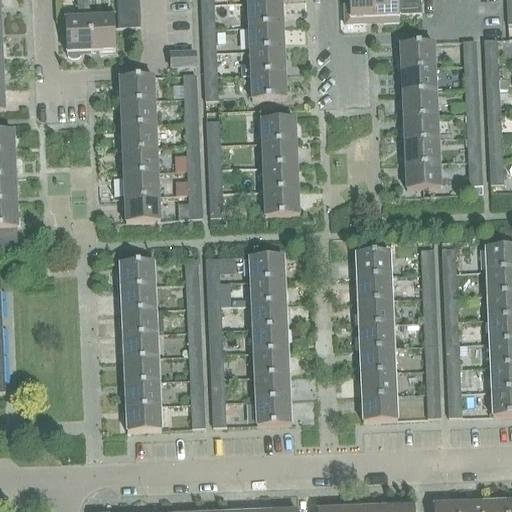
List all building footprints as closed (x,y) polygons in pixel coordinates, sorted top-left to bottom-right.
[(91,55),(90,20),(88,0),(77,0),(78,21),(65,22),(67,56),(67,59),(70,62),(78,61),(81,58),(81,55),(91,55)] [(116,0),(117,9),(140,8),(139,0),(116,0)] [(373,0),(348,0),(349,9),(344,9),(345,28),(366,27),(366,22),(374,22),(373,0)] [(373,0),(374,22),(387,21),(387,26),(403,26),(403,18),(421,17),(420,3),(398,4),(398,0),(373,0)] [(248,7),(249,31),(283,29),(282,5),(248,7)] [(117,9),(118,20),(140,19),(140,8),(117,9)] [(201,24),(215,24),(214,8),(201,9),(201,24)] [(114,19),(90,20),(91,55),(116,54),(114,19)] [(140,19),(118,20),(118,31),(141,30),(140,19)] [(283,29),(249,31),(250,55),(284,53),(283,29)] [(202,48),(216,48),(215,32),(202,33),(202,48)] [(400,46),(401,71),(436,69),(434,44),(400,46)] [(485,59),(498,59),(497,44),(484,45),(485,59)] [(464,68),(477,67),(476,52),(463,52),(464,68)] [(284,53),(250,55),(250,68),(242,68),(243,79),(251,79),(285,77),(284,53)] [(171,56),(171,71),(196,70),(195,55),(171,56)] [(203,72),(217,72),(216,56),(203,57),(203,72)] [(498,67),(485,68),(486,83),(499,82),(498,67)] [(401,71),(402,95),(437,93),(436,69),(401,71)] [(477,76),(464,77),(465,92),(478,92),(477,76)] [(285,77),(251,79),(252,104),(286,102),(285,77)] [(119,81),(120,106),(155,105),(154,80),(119,81)] [(205,96),(218,96),(217,80),(204,81),(205,96)] [(218,81),(219,98),(240,97),(239,80),(218,81)] [(196,87),(183,88),(184,103),(197,103),(196,87)] [(499,91),(486,92),(487,107),(500,107),(499,91)] [(402,95),(403,119),(438,118),(437,93),(402,95)] [(478,100),(465,101),(466,116),(479,116),(478,100)] [(120,106),(122,130),(156,129),(155,105),(120,106)] [(197,111),(184,112),(185,127),(198,127),(197,111)] [(500,115),(487,116),(488,131),(501,131),(500,115)] [(403,119),(404,143),(439,142),(438,118),(403,119)] [(261,123),(261,137),(252,137),(252,148),(262,148),(296,146),(295,122),(261,123)] [(206,141),(220,140),(219,125),(205,126),(206,141)] [(479,125),(466,125),(467,141),(480,140),(479,125)] [(122,130),(123,154),(157,153),(156,129),(122,130)] [(0,134),(0,159),(14,159),(13,134),(0,134)] [(198,135),(185,136),(186,151),(199,151),(198,135)] [(501,140),(488,140),(489,156),(502,155),(501,140)] [(404,143),(405,168),(440,166),(439,142),(404,143)] [(262,148),(263,172),(297,170),(296,146),(262,148)] [(481,149),(467,150),(468,165),(481,164),(481,149)] [(220,150),(206,150),(207,166),(221,165),(220,150)] [(123,154),(124,178),(158,177),(157,153),(123,154)] [(0,159),(0,183),(15,183),(14,159),(0,159)] [(199,159),(186,160),(187,175),(200,175),(199,159)] [(502,164),(489,164),(490,180),(503,179),(502,164)] [(440,166),(405,168),(407,193),(441,191),(440,166)] [(263,172),(264,196),(298,195),(297,170),(263,172)] [(482,173),(468,174),(469,190),(482,190),(482,173)] [(221,174),(207,174),(208,190),(222,189),(221,174)] [(124,178),(125,202),(159,201),(158,177),(124,178)] [(0,183),(0,207),(16,207),(15,183),(0,183)] [(201,183),(187,184),(188,199),(201,199),(201,183)] [(298,195),(264,196),(265,221),(299,219),(298,195)] [(222,198),(208,198),(209,214),(223,213),(222,198)] [(159,201),(125,202),(126,227),(160,225),(159,201)] [(0,253),(18,253),(17,232),(18,232),(16,207),(0,207),(0,253)] [(202,208),(188,209),(189,223),(202,223),(202,208)] [(511,249),(485,251),(486,276),(511,274),(511,249)] [(442,269),(455,268),(455,253),(442,254),(442,269)] [(356,257),(357,281),(391,280),(390,255),(356,257)] [(249,261),(251,286),(285,285),(284,260),(249,261)] [(206,279),(219,278),(218,263),(205,264),(206,279)] [(434,263),(421,263),(421,279),(435,278),(434,263)] [(120,267),(121,292),(155,290),(154,265),(120,267)] [(185,273),(185,289),(198,288),(198,273),(185,273)] [(511,274),(486,276),(487,300),(511,298),(511,274)] [(456,277),(443,277),(443,293),(456,292),(456,277)] [(357,281),(358,305),(392,304),(391,280),(357,281)] [(251,286),(252,310),(286,309),(285,285),(251,286)] [(207,303),(220,303),(220,287),(206,288),(207,303)] [(435,287),(422,287),(422,303),(436,302),(435,287)] [(121,292),(122,316),(156,314),(155,290),(121,292)] [(199,297),(186,297),(186,313),(200,312),(199,297)] [(511,298),(487,300),(488,324),(511,322),(511,298)] [(457,301),(444,301),(445,317),(457,316),(457,301)] [(358,305),(359,329),(393,328),(392,304),(358,305)] [(252,310),(253,334),(287,333),(286,309),(252,310)] [(208,327),(221,327),(221,311),(207,312),(208,327)] [(436,311),(423,311),(423,327),(437,326),(436,311)] [(122,316),(123,340),(157,338),(156,314),(122,316)] [(200,321),(187,321),(187,337),(201,336),(200,321)] [(511,322),(488,324),(489,348),(511,346),(511,322)] [(458,325),(445,325),(446,341),(458,340),(458,325)] [(359,329),(360,353),(394,352),(393,328),(359,329)] [(253,334),(254,358),(288,357),(287,333),(253,334)] [(209,351),(222,351),(222,335),(208,336),(209,351)] [(437,335),(424,335),(425,351),(438,350),(437,335)] [(123,340),(124,364),(158,362),(157,338),(123,340)] [(201,345),(188,345),(188,361),(202,360),(201,345)] [(511,346),(489,348),(490,372),(511,370),(511,346)] [(459,349),(446,350),(447,365),(459,364),(459,349)] [(360,353),(361,377),(395,376),(394,352),(360,353)] [(254,358),(255,382),(289,381),(288,357),(254,358)] [(210,375),(223,375),(223,359),(209,360),(210,375)] [(438,359),(425,359),(426,375),(439,374),(438,359)] [(124,364),(125,388),(159,386),(158,362),(124,364)] [(202,369),(189,369),(190,385),(203,384),(202,369)] [(511,370),(490,372),(492,396),(511,394),(511,370)] [(460,373),(447,374),(448,389),(460,388),(460,373)] [(361,377),(362,401),(396,400),(395,376),(361,377)] [(255,382),(256,406),(290,405),(289,381),(255,382)] [(439,383),(426,383),(427,399),(440,398),(439,383)] [(211,399),(225,399),(224,384),(211,384),(211,399)] [(125,388),(126,412),(160,410),(159,386),(125,388)] [(203,393),(190,393),(191,409),(204,408),(203,393)] [(511,394),(492,396),(493,421),(511,419),(511,394)] [(461,397),(448,398),(449,413),(461,412),(461,397)] [(396,400),(362,401),(363,426),(397,425),(396,400)] [(290,405),(256,406),(257,431),(291,429),(290,405)] [(440,407),(427,407),(428,423),(441,422),(440,407)] [(225,408),(212,408),(212,423),(226,423),(225,408)] [(160,410),(126,412),(127,436),(162,435),(160,410)] [(204,417),(191,418),(192,433),(205,432),(204,417)]
